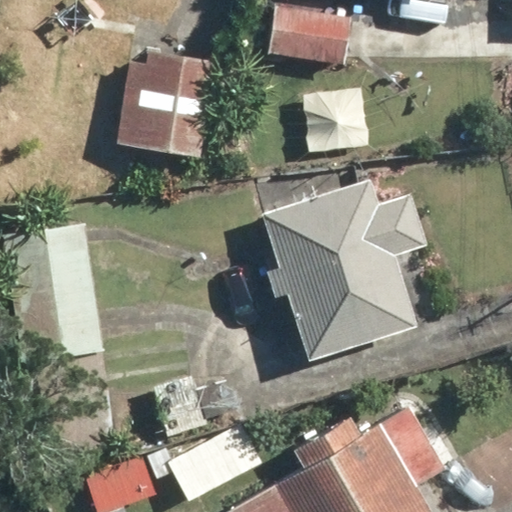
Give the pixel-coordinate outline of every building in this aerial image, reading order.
[(343,19),(264,8),(257,57),(336,68),(343,19)] [(207,62),(120,50),(106,150),(193,162),(207,62)] [(360,181),(249,216),(297,369),(408,335),(385,260),(422,246),(404,195),(368,208),(360,181)] [(76,221),(0,230),(0,284),(10,363),(92,353),(76,221)] [(225,371),(144,393),(157,440),(238,417),(225,371)] [(413,511),(402,494),(440,471),(402,407),(227,511),(413,511)] [(241,429),(159,469),(175,500),(256,460),(241,429)]
